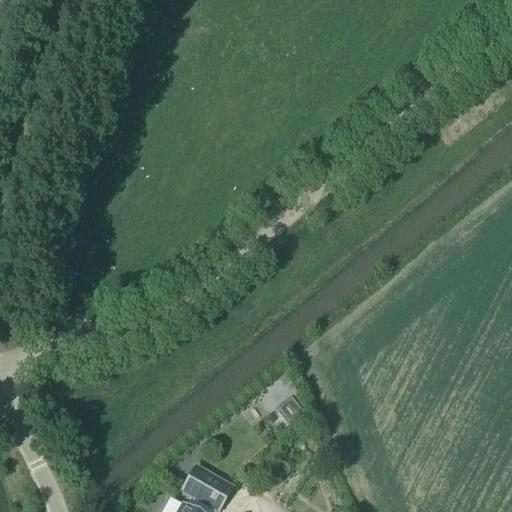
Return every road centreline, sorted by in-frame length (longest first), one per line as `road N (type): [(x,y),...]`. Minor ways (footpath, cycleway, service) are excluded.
road 1 (unclassified): [(0,369),(144,333),(511,29)]
road 2 (unclassified): [(56,511),(0,402)]
